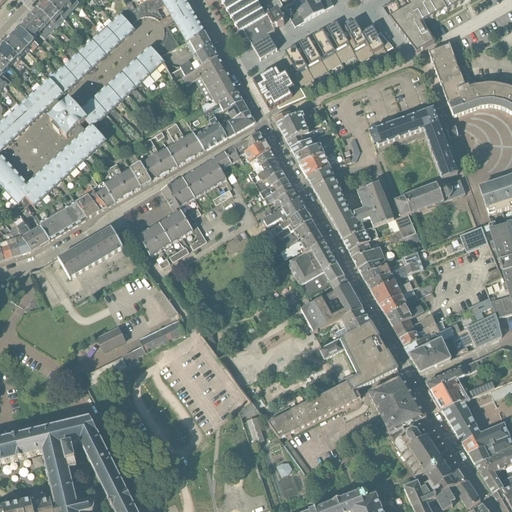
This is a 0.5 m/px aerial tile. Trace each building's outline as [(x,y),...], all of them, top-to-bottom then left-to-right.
[(64,22),(72,13),(58,0),(47,0),(45,3),(64,22)] [(58,0),(72,13),(79,6),(76,0),(58,0)] [(94,0),(99,8),(110,0),(94,0)] [(128,10),(121,17),(132,29),(133,27),(134,25),(136,23),(137,22),(140,20),(143,19),(145,19),(149,19),(151,19),(152,19),(154,20),(158,22),(160,24),(163,22),(157,11),(163,8),(171,22),(184,46),(189,43),(193,41),(205,35),(191,11),(184,0),(151,0),(150,1),(134,11),(132,6),(128,10)] [(150,1),(151,0),(126,0),(124,2),(128,10),(132,6),(134,11),(150,1)] [(221,0),(224,4),(223,5),(223,6),(225,5),(228,12),(227,12),(227,13),(229,12),(233,19),(231,20),(232,21),(233,20),(237,26),(235,27),(236,28),(237,27),(239,30),(241,33),(240,34),(240,35),(239,37),(241,43),(248,41),(258,58),(261,62),(277,53),(275,48),(269,38),(275,34),(274,32),(284,26),(278,16),(273,19),(273,18),(262,0),(221,0)] [(295,29),(305,23),(314,18),(303,0),(301,0),(294,4),(301,17),(292,22),(295,29)] [(303,0),(314,18),(324,13),(333,7),(329,1),(320,6),(316,0),(303,0)] [(400,0),(406,9),(389,18),(413,50),(427,42),(423,33),(421,34),(415,23),(455,0),(400,0)] [(57,30),(64,22),(45,3),(38,11),(57,30)] [(57,30),(38,11),(31,17),(44,29),(51,36),(57,30)] [(38,36),(44,29),(31,17),(26,24),(38,36)] [(115,22),(129,37),(135,32),(121,17),(115,22)] [(123,42),(129,37),(115,22),(109,27),(123,42)] [(32,42),(38,36),(26,24),(20,30),(32,42)] [(326,30),(328,33),(338,51),(349,45),(343,35),(337,24),(326,30)] [(364,46),(366,45),(361,35),(355,24),(344,30),(346,33),(356,51),(362,47),(364,46)] [(117,48),(123,42),(109,27),(104,33),(117,48)] [(179,49),(167,28),(164,30),(164,32),(165,34),(165,37),(164,39),(163,43),(162,45),(161,46),(159,48),(157,50),(155,51),(153,52),(160,59),(179,49)] [(361,35),(366,45),(372,55),(383,49),(371,29),(361,35)] [(12,38),(29,54),(30,52),(32,54),(38,48),(32,42),(20,30),(12,38)] [(312,38),(314,41),(324,59),(335,53),(325,35),(323,32),(312,38)] [(111,53),(117,48),(104,33),(98,38),(111,53)] [(197,49),(209,42),(205,35),(193,41),(197,49)] [(27,56),(29,54),(12,38),(5,46),(19,60),(26,54),(27,56)] [(106,58),(111,53),(98,38),(92,43),(106,58)] [(300,49),(300,50),(310,67),(321,61),(311,43),(309,40),(298,46),(300,49)] [(197,57),(212,49),(209,42),(197,49),(193,41),(189,43),(197,57)] [(100,63),(106,58),(92,43),(86,48),(100,63)] [(0,57),(10,69),(19,60),(5,46),(0,50),(0,57)] [(493,109),(499,110),(502,111),(505,112),(511,116),(511,93),(508,92),(506,91),(495,89),(489,89),(476,90),(476,88),(469,90),(469,87),(465,89),(463,83),(467,82),(462,68),(458,70),(454,59),(458,58),(456,51),(452,52),(449,46),(432,53),(429,54),(433,67),(438,78),(442,91),(446,102),(453,120),(477,111),(481,110),(489,109),(493,109)] [(284,54),(286,57),(296,75),(307,69),(297,51),(295,47),(284,54)] [(94,69),(100,63),(86,48),(80,54),(94,69)] [(157,70),(164,64),(160,59),(153,52),(150,49),(143,55),(157,70)] [(201,71),(219,60),(212,49),(197,57),(194,59),(190,65),(195,74),(201,71)] [(88,74),(94,69),(80,54),(75,59),(88,74)] [(150,77),(157,70),(143,55),(136,62),(150,77)] [(0,73),(3,77),(10,69),(0,57),(0,73)] [(83,79),(88,74),(75,59),(69,64),(83,79)] [(222,105),(239,95),(232,83),(219,60),(201,71),(195,74),(183,81),(187,89),(196,83),(207,102),(210,101),(213,105),(211,107),(208,106),(201,109),(204,114),(210,111),(222,105)] [(155,83),(150,77),(136,62),(129,68),(143,83),(148,89),(155,83)] [(77,85),(83,79),(69,64),(63,70),(77,85)] [(195,74),(190,65),(171,76),(170,77),(175,85),(183,81),(195,74)] [(283,67),(253,85),(269,114),(282,107),(283,109),(305,99),(299,89),(286,66),(283,67)] [(136,90),(143,83),(129,68),(122,75),(136,90)] [(67,93),(77,85),(63,70),(54,78),(67,93)] [(0,90),(2,92),(4,88),(5,89),(6,89),(8,87),(5,83),(4,84),(0,80),(0,79),(3,77),(0,73),(0,90)] [(335,101),(329,103),(340,129),(406,102),(412,116),(427,110),(414,79),(412,75),(407,73),(403,74),(392,78),(392,79),(385,81),(375,85),(369,88),(368,88),(358,92),(359,92),(352,95),(352,94),(342,98),(342,99),(335,101)] [(129,96),(136,90),(122,75),(115,81),(129,96)] [(58,102),(67,93),(54,78),(44,87),(58,102)] [(122,103),(129,96),(115,81),(108,88),(122,103)] [(56,104),(58,102),(44,87),(35,95),(49,110),(56,104)] [(114,110),(122,103),(108,88),(101,94),(114,110)] [(107,116),(114,110),(101,94),(94,101),(107,116)] [(39,119),(49,110),(35,95),(25,104),(39,119)] [(239,95),(222,105),(225,112),(243,103),(239,95)] [(100,123),(107,116),(94,101),(86,107),(100,123)] [(54,129),(57,132),(60,135),(61,134),(67,140),(72,136),(78,142),(84,135),(85,135),(80,129),(86,123),(89,126),(90,125),(79,114),(78,112),(69,103),(62,109),(60,107),(56,104),(49,110),(52,114),(54,116),(50,121),(55,127),(54,129)] [(228,125),(249,114),(243,103),(225,112),(222,105),(210,111),(214,118),(222,114),(228,125)] [(30,128),(39,119),(25,104),(16,113),(30,128)] [(93,129),(100,123),(86,107),(79,114),(90,125),(93,129)] [(187,124),(192,133),(215,120),(227,141),(235,136),(228,125),(222,114),(214,118),(210,111),(204,114),(187,124)] [(369,135),(375,151),(423,133),(425,139),(442,183),(443,182),(445,185),(438,188),(437,185),(395,202),(402,219),(409,217),(411,216),(411,217),(465,196),(460,182),(460,183),(457,176),(458,176),(439,125),(434,112),(410,120),(404,122),(369,135)] [(20,137),(30,128),(16,113),(6,121),(20,137)] [(228,125),(235,136),(255,125),(249,114),(228,125)] [(287,144),(309,134),(300,116),(292,120),(289,114),(273,120),(273,121),(277,127),(287,144)] [(323,128),(328,126),(322,115),(318,117),(323,128)] [(206,153),(227,141),(215,120),(192,133),(193,135),(204,154),(205,154),(206,153)] [(18,139),(20,137),(6,121),(4,124),(1,127),(2,129),(3,128),(4,128),(5,129),(12,136),(10,138),(14,142),(18,139)] [(84,135),(98,150),(106,143),(93,129),(90,125),(89,126),(91,129),(85,135),(84,135)] [(195,159),(204,154),(193,135),(184,140),(176,126),(167,131),(175,146),(167,151),(178,169),(186,165),(191,162),(191,161),(193,159),(194,160),(195,159)] [(0,141),(7,149),(14,142),(10,138),(12,136),(5,129),(4,128),(3,128),(2,129),(1,127),(0,127),(0,141)] [(449,142),(459,139),(456,129),(446,132),(449,142)] [(291,151),(313,142),(312,139),(317,137),(315,132),(309,134),(287,144),(291,151)] [(158,143),(164,139),(162,134),(155,138),(158,143)] [(91,157),(98,150),(84,135),(78,142),(77,142),(91,157)] [(234,149),(240,160),(265,144),(260,135),(234,149)] [(300,167),(324,156),(322,150),(327,148),(323,137),(317,140),(320,147),(316,149),(295,159),(300,167)] [(169,174),(178,169),(167,151),(159,155),(150,141),(141,146),(149,161),(140,166),(151,185),(160,179),(160,180),(165,177),(165,176),(167,174),(168,175),(169,174)] [(291,151),(295,159),(316,149),(313,141),(313,142),(291,151)] [(84,163),(91,157),(77,142),(70,148),(84,163)] [(240,160),(241,162),(245,168),(271,154),(265,144),(240,160)] [(77,170),(84,163),(70,148),(63,155),(77,170)] [(222,157),(229,168),(230,168),(241,162),(240,160),(234,149),(222,157)] [(245,168),(249,175),(275,161),(271,154),(245,168)] [(70,177),(77,170),(63,155),(56,161),(70,177)] [(308,181),(330,171),(324,156),(300,167),(308,181)] [(225,170),(229,168),(222,157),(210,164),(222,185),(227,182),(224,177),(228,175),(225,170)] [(63,183),(70,177),(56,161),(49,168),(63,183)] [(249,175),(252,179),(264,173),(266,175),(279,168),(275,161),(249,175)] [(0,168),(0,183),(14,171),(6,163),(0,168)] [(210,192),(222,185),(210,164),(198,171),(210,192)] [(133,195),(142,190),(131,171),(122,176),(116,166),(107,172),(97,177),(95,179),(112,201),(115,206),(124,200),(124,201),(129,198),(128,197),(131,195),(131,196),(133,195)] [(142,190),(151,185),(140,166),(131,171),(142,190)] [(56,189),(63,183),(49,168),(43,174),(56,189)] [(252,179),(255,186),(262,182),(264,185),(282,174),(279,168),(266,175),(264,173),(252,179)] [(0,183),(0,185),(6,192),(21,179),(14,171),(0,183)] [(198,199),(210,192),(198,171),(186,178),(198,199)] [(309,183),(311,187),(333,178),(332,176),(330,171),(308,181),(309,183)] [(49,195),(56,189),(47,178),(43,174),(35,180),(49,195)] [(255,186),(261,194),(286,180),(282,174),(264,185),(262,182),(255,186)] [(110,203),(112,201),(95,179),(93,180),(90,176),(85,179),(91,188),(107,210),(112,207),(110,203)] [(186,207),(198,199),(186,178),(173,186),(186,207)] [(333,178),(311,187),(333,224),(343,242),(366,234),(362,224),(370,221),(374,230),(392,223),(394,222),(379,185),(358,194),(361,203),(364,211),(358,214),(354,215),(355,218),(352,219),(343,201),(333,178)] [(511,178),(508,181),(497,184),(496,184),(495,183),(494,183),(493,184),(492,184),(492,185),(491,186),(480,190),(489,218),(511,210),(511,178)] [(6,192),(13,200),(28,187),(21,179),(6,192)] [(42,202),(49,195),(35,180),(28,187),(42,202)] [(264,201),(265,200),(290,186),(286,180),(261,194),(264,201)] [(180,210),(186,207),(173,186),(161,193),(175,216),(181,212),(180,210)] [(268,206),(275,203),(293,193),(290,186),(265,200),(268,206)] [(34,209),(42,202),(28,187),(13,200),(19,206),(26,200),(34,209)] [(99,214),(107,210),(91,188),(84,193),(89,200),(99,214)] [(221,197),(225,203),(233,198),(230,192),(221,197)] [(271,212),(273,216),(298,201),(293,193),(275,203),(275,209),(271,212)] [(217,207),(225,203),(221,197),(213,202),(217,207)] [(86,222),(99,214),(89,200),(77,207),(86,222)] [(286,219),(288,223),(305,213),(298,201),(273,216),(263,222),(265,225),(268,230),(286,219)] [(41,229),(50,243),(81,225),(71,207),(39,226),(41,229)] [(193,221),(201,217),(198,211),(190,216),(193,221)] [(170,247),(180,241),(193,233),(199,242),(204,239),(196,225),(190,228),(181,212),(175,216),(158,226),(170,247)] [(275,245),(287,238),(311,223),(305,213),(288,223),(269,234),(270,236),(275,245)] [(395,222),(399,232),(413,227),(409,217),(402,219),(395,222)] [(31,254),(40,248),(32,234),(24,223),(17,229),(31,254)] [(277,249),(281,256),(317,234),(311,223),(287,238),(289,240),(283,243),(284,245),(277,249)] [(491,304),(497,320),(511,316),(511,229),(511,225),(497,229),(495,223),(491,225),(489,226),(490,230),(489,231),(493,244),(490,245),(492,253),(495,252),(506,286),(503,287),(505,294),(508,293),(510,299),(491,304)] [(151,259),(170,247),(158,226),(138,238),(151,259)] [(396,234),(399,242),(416,235),(413,227),(399,232),(396,234)] [(22,257),(31,254),(17,229),(10,233),(15,238),(22,257)] [(40,248),(50,243),(41,229),(32,234),(40,248)] [(478,231),(464,236),(468,251),(488,245),(484,229),(478,231)] [(112,230),(58,261),(70,281),(123,250),(112,230)] [(349,253),(369,245),(371,243),(377,241),(373,230),(366,234),(343,242),(349,253)] [(13,260),(22,257),(15,238),(10,233),(11,235),(4,237),(6,240),(7,240),(8,242),(13,260)] [(317,234),(281,256),(285,262),(292,258),(292,259),(298,256),(297,254),(303,250),(306,254),(324,244),(317,234)] [(204,239),(199,242),(190,247),(194,252),(207,244),(204,239)] [(13,260),(8,242),(2,245),(0,240),(0,247),(5,262),(13,260)] [(335,294),(348,286),(324,244),(306,254),(287,265),(300,289),(302,288),(308,300),(327,289),(326,289),(330,286),(335,294)] [(349,253),(352,260),(357,257),(359,259),(372,253),(369,245),(349,253)] [(178,254),(181,260),(189,255),(186,249),(178,254)] [(362,278),(387,267),(380,249),(372,253),(359,259),(357,257),(352,260),(362,278)] [(173,265),(181,260),(178,254),(170,259),(173,265)] [(405,269),(420,263),(418,255),(402,261),(405,269)] [(162,271),(171,266),(167,261),(159,266),(162,271)] [(371,293),(397,281),(405,279),(408,278),(424,271),(420,263),(405,269),(393,274),(391,275),(366,285),(371,293)] [(362,278),(366,285),(391,275),(387,267),(362,278)] [(379,308),(413,292),(419,289),(415,282),(409,286),(405,279),(397,281),(371,293),(379,308)] [(340,322),(363,311),(348,286),(335,294),(301,312),(314,335),(340,322)] [(387,319),(406,309),(408,308),(418,302),(415,296),(413,292),(379,308),(384,317),(387,319)] [(502,339),(497,320),(491,304),(490,300),(484,303),(469,310),(473,319),(476,326),(470,329),(480,350),(502,339)] [(393,329),(410,321),(424,314),(422,310),(421,307),(411,313),(411,314),(412,315),(410,316),(406,309),(387,319),(393,329)] [(340,322),(344,330),(367,318),(363,311),(340,322)] [(344,330),(347,335),(370,324),(367,318),(344,330)] [(397,337),(400,342),(436,326),(432,318),(413,328),(397,337)] [(395,333),(397,337),(413,328),(411,324),(410,321),(393,329),(395,333)] [(146,356),(185,336),(179,323),(139,342),(142,349),(122,359),(123,359),(87,377),(92,388),(140,364),(138,360),(146,356)] [(400,342),(404,350),(446,331),(442,323),(436,326),(400,342)] [(370,324),(347,335),(348,337),(319,352),(324,362),(346,351),(359,378),(346,385),(346,386),(339,389),(315,401),(290,413),(291,414),(268,425),(280,440),(285,437),(289,436),(299,431),(339,412),(355,404),(358,402),(361,400),(358,396),(357,392),(398,372),(381,343),(370,324)] [(422,353),(442,344),(452,340),(461,358),(480,350),(470,329),(461,334),(457,326),(446,331),(404,350),(410,359),(422,353)] [(104,357),(127,346),(119,329),(96,340),(104,357)] [(422,353),(431,372),(451,363),(442,344),(422,353)] [(421,377),(431,372),(422,353),(410,359),(421,377)] [(431,393),(447,386),(456,382),(464,378),(465,379),(466,378),(465,378),(477,373),(479,367),(476,363),(426,385),(431,393)] [(390,438),(426,420),(402,379),(369,395),(390,438)] [(442,412),(465,404),(467,402),(473,400),(476,399),(490,393),(494,390),(492,384),(470,393),(470,394),(464,397),(456,382),(447,386),(431,393),(442,412)] [(475,467),(511,451),(511,444),(510,439),(504,425),(481,435),(465,404),(442,412),(468,456),(475,467)] [(239,413),(241,420),(257,411),(253,405),(239,413)] [(136,511),(91,420),(0,442),(0,466),(43,456),(54,503),(52,503),(51,501),(33,505),(32,502),(3,509),(0,509),(0,511),(136,511)] [(256,420),(247,423),(254,445),(264,442),(256,420)] [(418,484),(430,504),(436,502),(441,511),(447,511),(453,509),(451,506),(456,503),(452,497),(457,496),(467,511),(480,502),(467,482),(465,484),(459,474),(461,473),(460,471),(458,473),(455,468),(457,466),(456,465),(454,467),(451,461),(453,460),(452,459),(450,460),(446,455),(448,454),(448,453),(446,454),(442,449),(444,447),(443,446),(441,448),(438,442),(440,441),(439,440),(437,441),(434,436),(436,435),(435,434),(433,435),(430,431),(432,430),(431,429),(430,430),(427,426),(428,425),(428,424),(429,424),(426,420),(390,438),(418,484)] [(493,496),(504,490),(500,484),(498,480),(495,475),(511,467),(511,451),(475,467),(487,487),(493,496)] [(292,472),(289,465),(283,465),(277,468),(281,478),(287,476),(292,472)] [(511,477),(500,484),(504,490),(508,498),(505,500),(511,511),(511,477)] [(429,511),(426,506),(430,504),(418,484),(403,491),(412,511),(382,511),(376,496),(369,499),(368,496),(365,495),(362,496),(361,497),(360,494),(345,500),(321,509),(316,511),(315,510),(310,511),(429,511)] [(501,511),(511,511),(505,500),(508,498),(504,490),(493,496),(501,511)]
